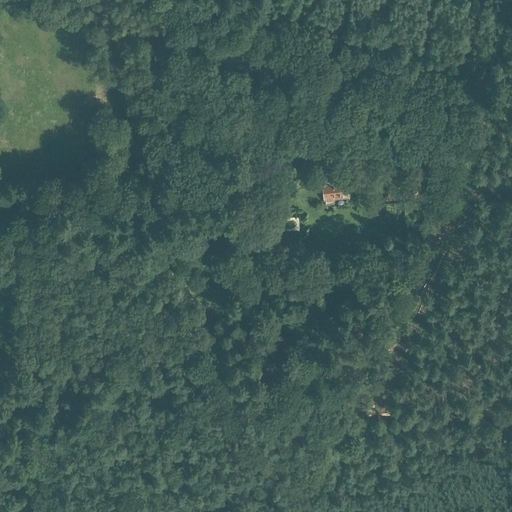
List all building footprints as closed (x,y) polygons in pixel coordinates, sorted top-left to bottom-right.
[(337,155),(351,153),(349,143),(336,145),(337,155)] [(400,162),(400,172),(400,175),(427,173),(426,158),(400,160),(400,162)] [(400,172),(400,162),(381,163),(381,173),(400,172)] [(347,197),(346,175),(323,176),(324,198),(326,198),(326,203),(334,202),(334,198),(347,197)] [(409,187),(409,197),(417,197),(418,187),(409,187)] [(233,230),(235,237),(237,245),(248,242),(243,226),(233,230)]
